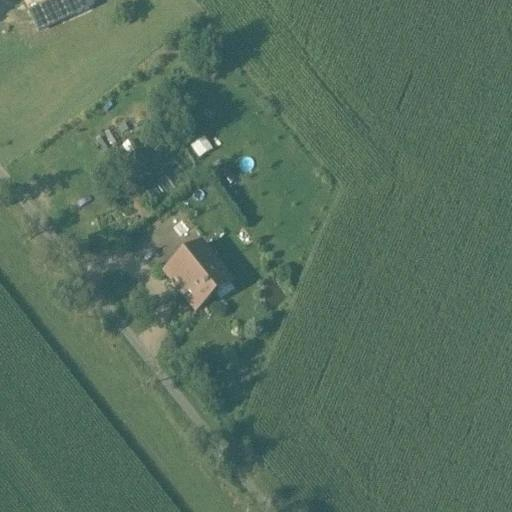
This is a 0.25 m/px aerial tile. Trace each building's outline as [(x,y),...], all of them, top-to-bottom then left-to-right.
[(28,0),(21,3),(35,34),(86,11),(85,7),(101,0),(28,0)] [(58,28),(11,58),(13,62),(0,70),(0,127),(37,174),(118,123),(58,28)] [(0,42),(0,70),(13,62),(11,58),(0,42)] [(157,207),(176,191),(166,179),(146,194),(157,207)] [(200,249),(165,276),(195,314),(230,286),(200,249)]
